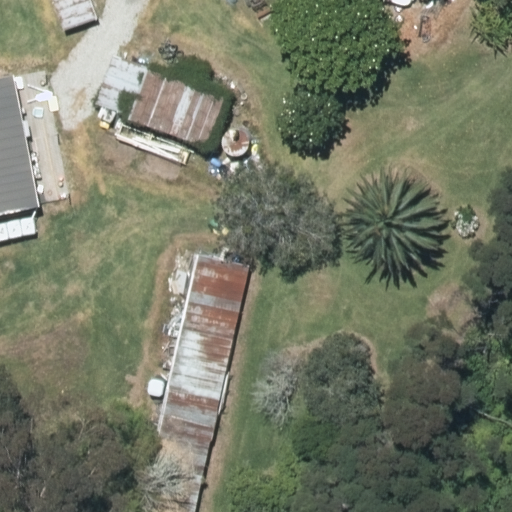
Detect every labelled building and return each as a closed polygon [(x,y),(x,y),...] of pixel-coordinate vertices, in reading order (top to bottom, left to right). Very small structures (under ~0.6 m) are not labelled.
[(44,0),(50,14),(85,0),(44,0)] [(87,3),(52,14),(58,33),(93,21),(87,3)] [(161,84),(189,93),(196,70),(169,61),(161,84)] [(134,74),(112,124),(144,138),(166,89),(134,74)] [(188,277),(135,511),(189,511),(239,288),(188,277)]
